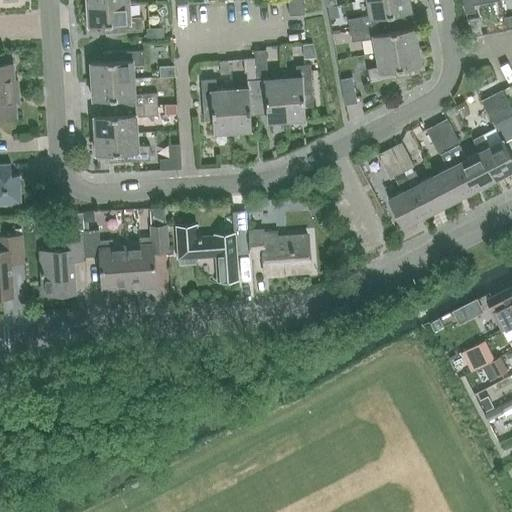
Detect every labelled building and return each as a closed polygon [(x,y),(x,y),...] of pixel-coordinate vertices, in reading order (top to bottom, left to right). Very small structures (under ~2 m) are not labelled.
[(303,0),(288,0),(289,15),(305,13),(303,0)] [(350,31),(405,21),(404,12),(411,10),(409,0),(366,0),(369,15),(348,19),(350,31)] [(130,4),(87,7),(88,25),(101,24),(101,33),(142,31),(142,16),(130,17),(130,4)] [(465,11),(470,37),(482,35),(477,9),(465,11)] [(376,53),(417,46),(414,27),(407,28),(405,21),(350,31),(352,42),(373,38),(376,53)] [(417,46),(376,53),(378,66),(367,68),(370,83),(410,75),(409,66),(421,64),(417,46)] [(91,81),(134,79),(133,65),(144,64),(143,50),(102,52),(103,61),(90,62),(91,81)] [(287,120),(284,77),(268,78),(266,50),(254,51),(255,58),(257,79),(259,114),(267,114),(268,121),(287,120)] [(259,114),(257,79),(255,58),(244,59),(245,73),(247,73),(248,87),(230,88),(233,131),(252,130),(251,115),(259,114)] [(505,81),(511,77),(511,74),(505,60),(496,64),(505,81)] [(0,91),(14,91),(12,63),(0,64),(0,91)] [(284,77),(287,120),(306,119),(305,106),(313,105),(311,64),(296,65),(297,76),(284,77)] [(353,77),(341,79),(340,79),(345,105),(357,103),(353,77)] [(233,131),(230,88),(217,89),(216,78),(201,79),(204,120),(213,120),(214,132),(233,131)] [(101,108),(157,105),(157,93),(134,94),(134,79),(91,81),(93,99),(101,99),(101,108)] [(492,95),(504,119),(511,115),(511,110),(502,90),(492,95)] [(14,91),(0,91),(0,117),(16,117),(14,91)] [(494,125),(504,119),(492,95),(481,101),(494,125)] [(95,136),(137,133),(136,117),(158,116),(157,105),(101,108),(102,115),(93,116),(95,136)] [(437,124),(449,148),(460,142),(447,118),(437,124)] [(439,153),(449,148),(437,124),(426,129),(439,153)] [(137,133),(95,136),(96,154),(108,153),(109,162),(151,159),(150,145),(138,146),(137,133)] [(480,151),(495,180),(511,170),(511,156),(503,139),(489,146),(483,134),(473,139),(479,151),(480,151)] [(391,148),(403,172),(414,167),(401,142),(391,148)] [(169,158),(160,159),(161,170),(181,168),(181,157),(179,143),(168,144),(169,158)] [(480,151),(479,151),(466,158),(459,144),(450,149),(455,159),(472,191),(495,180),(480,151)] [(408,183),(405,176),(403,172),(391,148),(377,155),(390,179),(394,177),(401,191),(388,198),(403,227),(426,215),(408,183)] [(472,191),(455,159),(450,149),(440,154),(448,168),(434,175),(450,203),(472,191)] [(0,203),(21,202),(19,174),(11,175),(10,163),(0,163),(0,203)] [(450,203),(434,175),(420,182),(414,171),(405,176),(408,183),(426,215),(450,203)] [(236,247),(248,246),(245,210),(233,211),(234,232),(215,233),(215,235),(198,237),(197,223),(176,225),(179,264),(196,263),(198,256),(216,255),(218,281),(238,280),(236,247)] [(126,246),(128,287),(156,285),(154,251),(168,250),(166,225),(151,226),(152,237),(139,238),(140,245),(126,246)] [(128,287),(126,246),(113,247),(112,240),(99,241),(98,229),(85,230),(87,256),(100,255),(102,289),(128,287)] [(265,272),(310,269),(308,235),(263,238),(263,230),(249,231),(251,255),(264,254),(265,272)] [(82,232),(63,234),(61,234),(62,250),(39,251),(42,294),(75,291),(72,260),(84,259),(82,232)] [(11,262),(23,261),(21,234),(0,235),(0,295),(14,295),(11,262)] [(502,331),(511,325),(511,285),(485,299),(492,311),(502,331)] [(497,377),(508,372),(500,357),(490,362),(497,377)] [(471,382),(485,377),(481,364),(466,369),(471,382)] [(502,450),(511,446),(511,431),(497,437),(502,450)]
